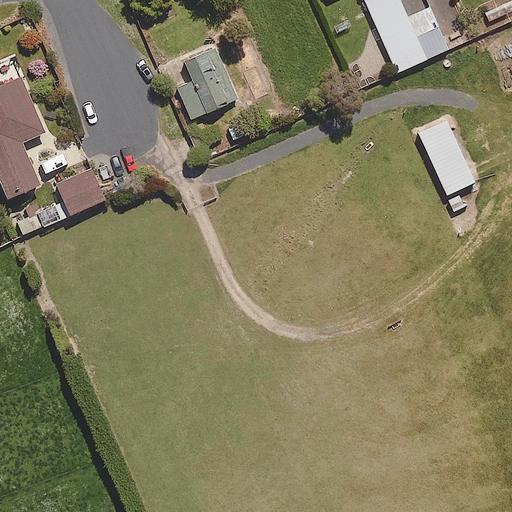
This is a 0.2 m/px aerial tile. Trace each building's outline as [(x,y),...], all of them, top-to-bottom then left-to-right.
[(415,36),(399,0),(365,0),(396,71),(448,49),(438,26),(415,36)] [(237,98),(215,45),(183,59),(192,79),(177,86),(191,118),(237,98)] [(43,132),(19,76),(0,84),(0,181),(7,197),(38,184),(20,142),(43,132)] [(474,181),(446,120),(418,133),(446,194),(474,181)] [(104,199),(90,169),(57,183),(70,213),(104,199)] [(43,226),(36,204),(27,207),(30,216),(17,220),(22,233),(43,226)]
